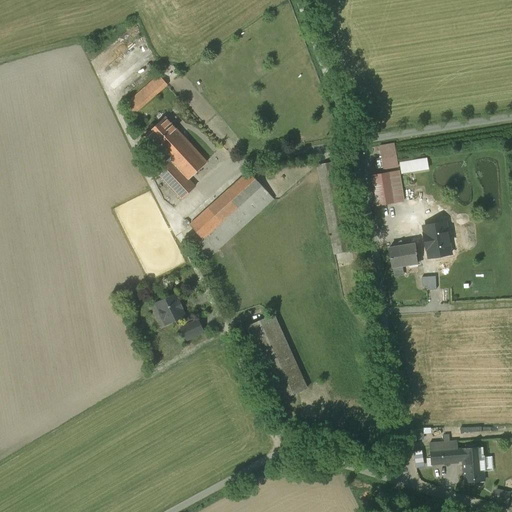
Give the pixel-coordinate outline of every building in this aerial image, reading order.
[(167,85),(159,75),(126,105),(134,114),(167,85)] [(186,140),(165,118),(146,135),(161,151),(155,156),(161,163),(186,140)] [(161,151),(146,135),(140,141),(155,156),(161,151)] [(207,162),(186,140),(161,163),(154,169),(182,199),(195,187),(188,180),(207,162)] [(394,144),(380,146),(383,169),(398,167),(394,144)] [(402,173),(429,169),(427,158),(400,162),(402,173)] [(341,161),(318,166),(334,254),(352,251),(337,172),(342,172),(341,161)] [(268,192),(249,171),(190,225),(199,235),(190,243),(198,256),(268,192)] [(398,171),(373,176),(378,206),(404,201),(398,171)] [(273,198),(268,192),(198,256),(202,263),(273,198)] [(415,244),(388,248),(391,267),(417,263),(416,254),(415,244)] [(435,262),(421,263),(422,277),(426,277),(435,276),(435,262)] [(436,289),(435,276),(426,277),(427,286),(427,290),(436,289)] [(174,295),(156,303),(161,312),(160,313),(160,314),(161,318),(163,319),(164,319),(165,321),(173,317),(174,320),(184,315),(181,309),(182,308),(179,301),(178,302),(174,295)] [(274,314),(246,327),(280,400),(307,388),(274,314)] [(198,320),(181,328),(187,340),(203,332),(198,320)] [(328,427),(298,419),(294,433),(324,442),(328,427)] [(449,448),(449,447),(457,446),(457,441),(430,443),(431,449),(449,448)] [(458,458),(457,449),(457,446),(449,447),(449,448),(450,448),(451,459),(458,458)] [(466,449),(462,449),(463,462),(464,481),(470,481),(470,479),(473,479),(474,481),(484,481),(483,471),(482,458),(482,448),(474,448),(474,446),(466,446),(466,449)] [(432,465),(451,463),(451,459),(450,448),(449,448),(431,449),(432,465)] [(463,462),(462,449),(457,449),(458,458),(451,459),(451,463),(463,462)] [(422,450),(414,450),(415,467),(423,467),(422,450)] [(492,457),(482,458),(483,471),(493,470),(492,457)] [(510,493),(496,489),(494,501),(508,504),(510,493)]
